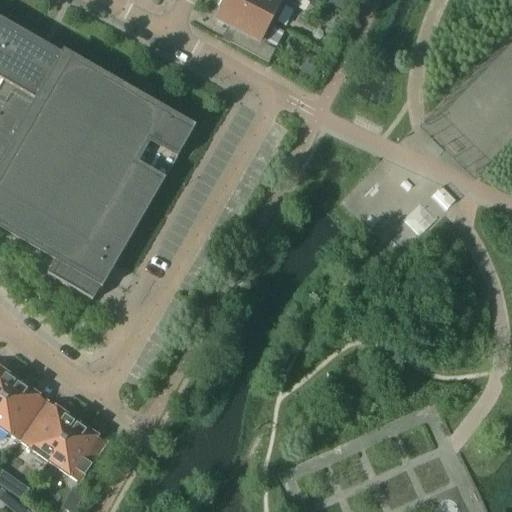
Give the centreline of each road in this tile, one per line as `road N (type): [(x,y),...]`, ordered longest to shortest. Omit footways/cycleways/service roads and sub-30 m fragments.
road 1 (residential): [(114,376),(276,94),(167,33)]
road 2 (residential): [(114,376),(101,398),(0,324)]
